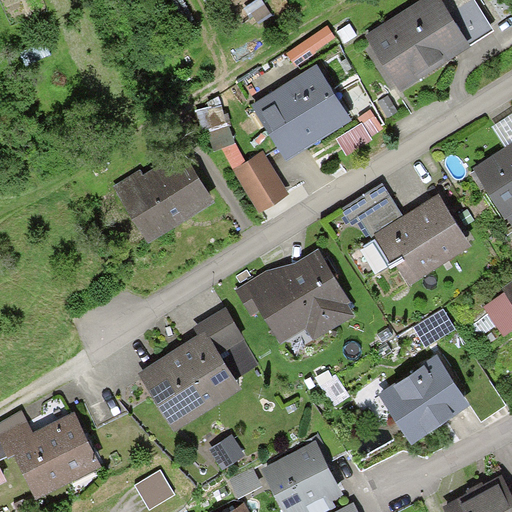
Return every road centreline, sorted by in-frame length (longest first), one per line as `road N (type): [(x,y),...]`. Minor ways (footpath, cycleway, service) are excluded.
road 1 (residential): [(511,80),(99,329)]
road 2 (residential): [(511,428),(382,496)]
